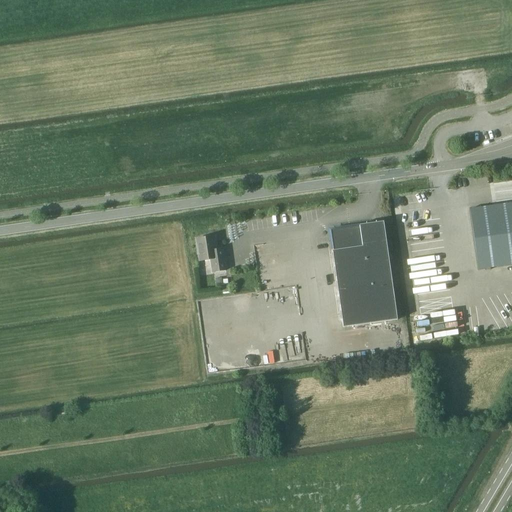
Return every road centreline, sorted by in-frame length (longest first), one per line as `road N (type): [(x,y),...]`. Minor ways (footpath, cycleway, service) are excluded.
road 1 (tertiary): [(0,230),(511,153)]
road 2 (track): [(0,454),(283,414)]
